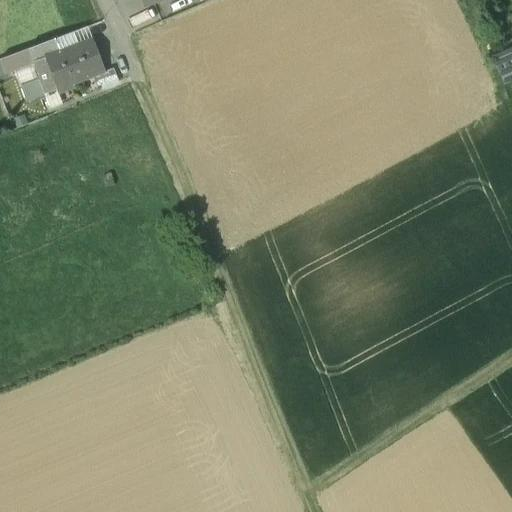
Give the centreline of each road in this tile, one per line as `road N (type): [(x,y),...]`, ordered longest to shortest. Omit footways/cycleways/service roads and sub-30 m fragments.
road 1 (track): [(142,85),(312,511)]
road 2 (track): [(304,494),(511,357)]
